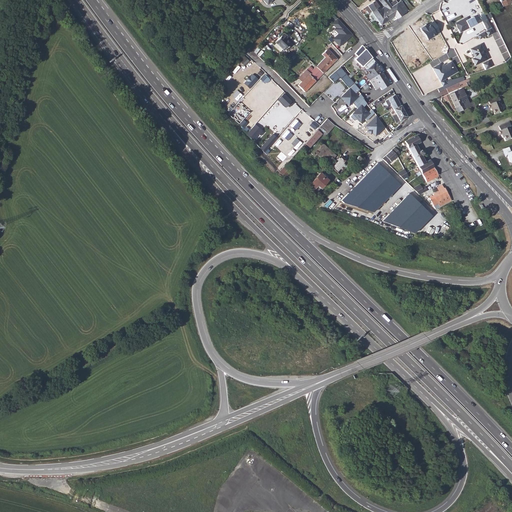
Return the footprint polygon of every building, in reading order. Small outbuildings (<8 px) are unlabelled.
[(374,0),(370,3),(374,9),(381,4),(378,0),(374,0)] [(387,0),(382,0),(386,5),(384,7),(386,11),(392,7),(387,0)] [(399,16),(410,9),(403,0),(401,0),(392,7),(399,16)] [(381,4),(374,9),(379,16),(386,11),(384,7),(381,4)] [(391,18),(393,20),(399,16),(392,7),(386,11),(391,18)] [(379,16),(376,18),(381,25),(391,18),(386,11),(379,16)] [(464,18),(455,23),(460,32),(476,24),(473,17),(468,19),(465,20),(464,18)] [(338,47),(350,36),(336,19),(330,24),(334,28),(332,29),(336,34),(330,40),(338,47)] [(487,19),(482,22),(487,30),(491,28),(487,19)] [(441,33),(434,21),(421,28),(429,40),(441,33)] [(493,33),(491,28),(487,30),(485,31),(487,36),(493,33)] [(272,45),(279,52),(282,49),(283,50),(290,43),(285,38),(286,37),(282,32),(273,42),(274,43),(272,45)] [(474,65),(487,59),(479,44),(469,49),(473,58),(471,59),(474,65)] [(355,56),(352,59),(357,65),(361,62),(364,65),(371,59),(360,45),(353,53),(355,56)] [(315,66),(322,73),(336,59),(327,49),(321,54),(324,58),(315,66)] [(361,68),(371,79),(381,71),(380,71),(379,69),(371,59),(364,65),(361,68)] [(439,64),(432,68),(440,82),(457,71),(451,61),(441,67),(439,64)] [(300,88),(303,92),(322,73),(315,66),(308,73),(305,70),(301,74),(304,77),(294,87),(297,90),(300,88)] [(340,77),(349,88),(353,84),(354,83),(340,67),(329,77),(334,82),(340,77)] [(365,85),(370,91),(373,88),(375,91),(379,88),(381,90),(389,84),(387,81),(381,71),(371,79),(365,85)] [(265,73),(260,78),(266,83),(270,78),(265,73)] [(359,78),(355,73),(350,78),(354,83),(359,78)] [(454,77),(456,81),(465,77),(463,73),(454,77)] [(250,88),(258,79),(253,74),(250,78),(248,76),(245,80),(247,81),(245,83),(250,88)] [(448,82),(444,83),(446,86),(456,82),(456,81),(454,77),(447,80),(448,82)] [(354,107),(361,99),(362,98),(359,95),(357,97),(354,94),(358,90),(353,84),(349,88),(338,98),(347,107),(351,104),(354,107)] [(459,88),(447,94),(456,112),(468,105),(459,88)] [(237,89),(234,95),(239,99),(243,93),(237,89)] [(292,101),(284,93),(277,100),(285,108),(292,101)] [(387,99),(399,120),(407,117),(395,95),(387,99)] [(355,109),(350,115),(358,124),(363,120),(365,122),(373,114),(370,110),(367,113),(362,108),(365,104),(361,99),(354,107),(355,109)] [(236,104),(229,113),(234,117),(235,114),(238,117),(236,119),(240,122),(239,123),(244,127),(248,122),(239,115),(243,109),(236,104)] [(376,116),(365,126),(368,130),(367,131),(371,135),(372,133),(376,136),(385,128),(376,116)] [(324,137),(334,125),(327,118),(316,130),(303,145),(307,149),(321,134),(324,137)] [(319,125),(313,121),(309,125),(315,130),(319,125)] [(505,123),(496,127),(497,129),(498,131),(500,136),(501,135),(504,142),(511,138),(507,128),(505,123)] [(262,130),(255,124),(246,133),(253,140),(262,130)] [(273,133),(259,148),(263,152),(278,138),(273,133)] [(299,146),(305,140),(299,135),(294,141),(299,146)] [(405,142),(427,182),(438,176),(429,160),(426,162),(422,156),(425,154),(424,152),(422,151),(420,152),(416,145),(420,143),(418,138),(416,135),(405,142)] [(320,156),(328,164),(337,155),(322,143),(312,154),(318,158),(320,156)] [(511,144),(502,149),(507,163),(511,160),(511,144)] [(394,147),(381,158),(388,165),(402,153),(394,147)] [(339,153),(337,155),(328,164),(339,174),(350,163),(339,153)] [(352,161),(355,164),(361,158),(359,156),(357,157),(356,157),(352,161)] [(398,186),(375,164),(336,202),(372,213),(398,186)] [(405,168),(398,171),(402,179),(408,176),(405,168)] [(307,187),(314,195),(329,180),(321,172),(307,187)] [(413,188),(417,197),(426,192),(419,180),(416,181),(417,182),(414,183),(416,187),(413,188)] [(434,194),(440,206),(451,200),(444,187),(434,194)] [(382,221),(415,233),(433,216),(408,194),(382,221)]
